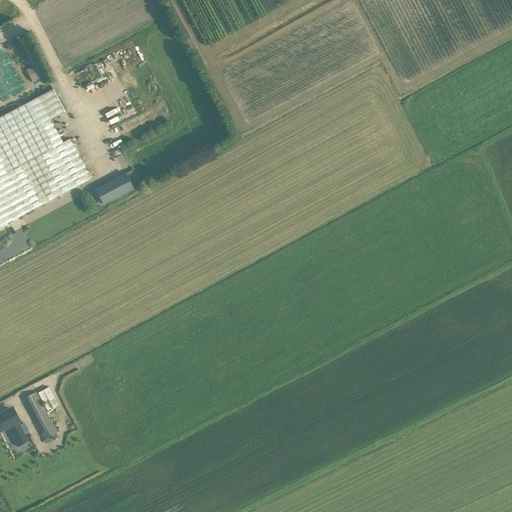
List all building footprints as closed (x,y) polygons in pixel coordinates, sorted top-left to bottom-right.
[(0,67),(10,64),(5,48),(0,49),(0,67)] [(29,73),(39,69),(37,64),(27,68),(29,73)] [(18,74),(4,77),(2,70),(0,70),(0,95),(7,94),(6,88),(20,85),(18,74)] [(70,139),(62,143),(50,120),(65,112),(53,89),(0,117),(0,226),(91,179),(70,139)] [(134,189),(125,173),(96,188),(104,205),(134,189)] [(31,232),(33,237),(95,211),(88,195),(21,224),(26,235),(31,232)] [(10,234),(0,239),(0,258),(18,250),(10,234)] [(45,439),(57,432),(37,392),(24,399),(45,439)] [(24,433),(25,432),(13,409),(0,416),(0,429),(7,426),(13,439),(14,438),(17,444),(27,439),(24,433)]
